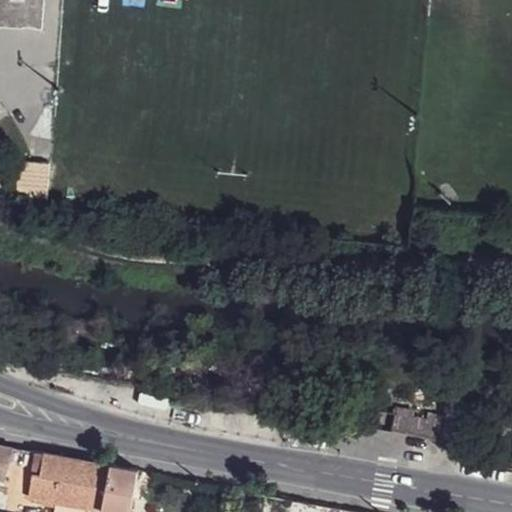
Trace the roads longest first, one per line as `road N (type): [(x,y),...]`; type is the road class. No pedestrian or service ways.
road 1 (secondary): [(190,447),(511,504)]
road 2 (secondary): [(190,447),(0,382)]
road 3 (secondary): [(0,415),(36,428),(190,447)]
